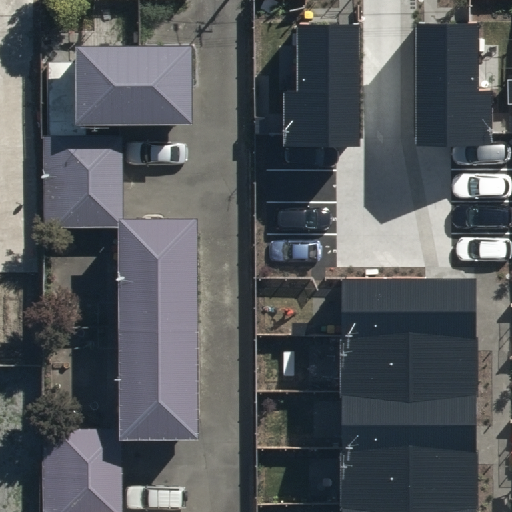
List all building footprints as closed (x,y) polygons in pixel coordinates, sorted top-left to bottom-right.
[(359,23),(300,24),(300,90),(285,90),(285,141),(360,140),(359,23)] [(475,89),(474,23),(415,23),(415,140),(490,140),(490,89),(475,89)] [(86,58),(87,137),(198,137),(198,57),(86,58)] [(122,151),(55,152),(56,235),(123,234),(122,151)] [(128,463),(206,462),(201,233),(124,235),(128,463)] [(39,278),(0,278),(0,361),(39,361),(39,278)] [(474,511),(473,279),(342,279),(343,511),(474,511)] [(121,511),(122,438),(51,437),(50,511),(121,511)]
